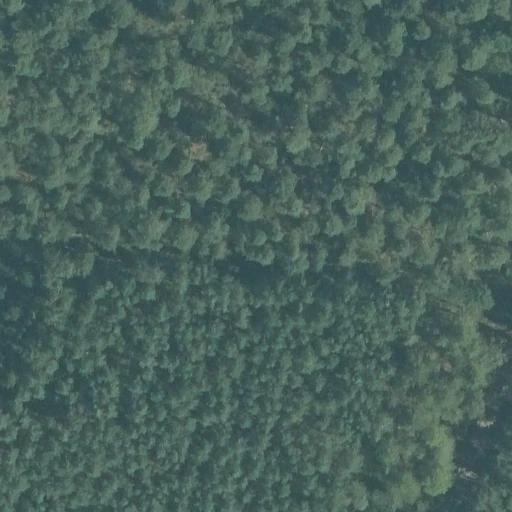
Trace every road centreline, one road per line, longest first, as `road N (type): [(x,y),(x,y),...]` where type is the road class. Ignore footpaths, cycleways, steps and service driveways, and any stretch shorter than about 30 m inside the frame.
road 1 (track): [(0,223),(511,284)]
road 2 (track): [(448,511),(511,361)]
